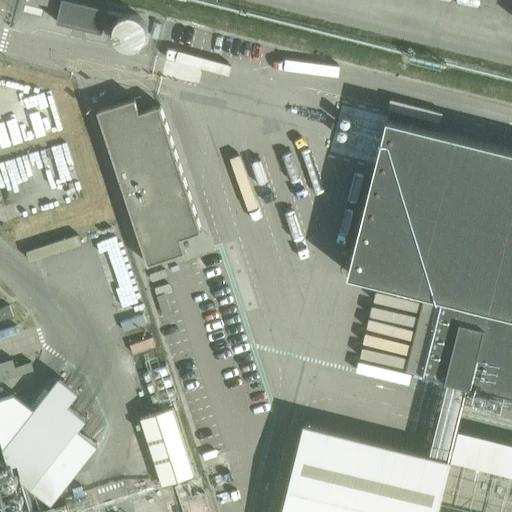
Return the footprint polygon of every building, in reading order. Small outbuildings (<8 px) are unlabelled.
[(108,9),(70,0),(62,0),(57,22),(102,33),(108,9)] [(135,98),(98,111),(148,265),(186,252),(181,239),(202,232),(161,105),(140,112),(135,98)] [(511,148),(388,118),(349,274),(442,297),(423,375),(511,397),(511,148)] [(11,305),(0,308),(0,319),(14,316),(11,305)] [(173,408),(142,418),(164,487),(196,476),(173,408)] [(0,469),(13,465),(0,423),(0,469)] [(300,443),(282,511),(438,511),(446,479),(300,443)]
